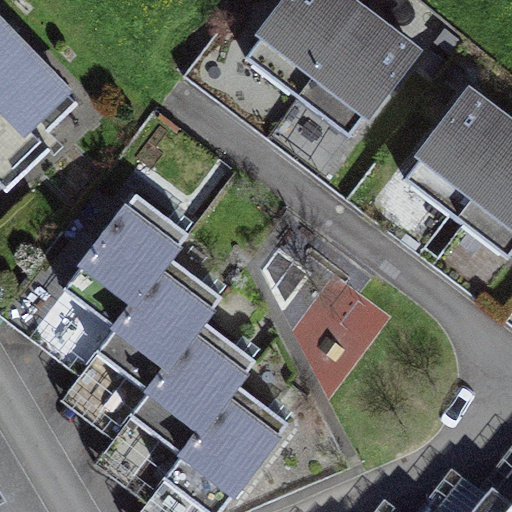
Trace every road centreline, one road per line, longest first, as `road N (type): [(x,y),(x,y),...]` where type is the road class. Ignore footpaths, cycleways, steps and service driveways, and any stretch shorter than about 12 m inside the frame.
road 1 (residential): [(511,358),(180,101)]
road 2 (residential): [(323,511),(453,453),(511,380)]
road 3 (residential): [(0,393),(71,511)]
